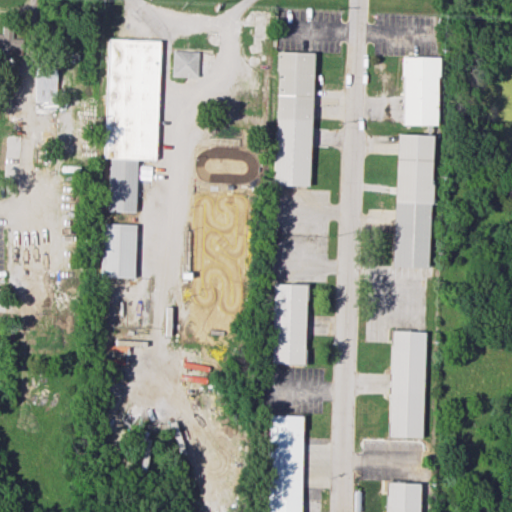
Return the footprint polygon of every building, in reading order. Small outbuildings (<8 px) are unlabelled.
[(12,27),(1,26),(1,33),(0,33),(0,52),(18,53),(19,38),(11,38),(12,27)] [(158,40),(106,38),(103,158),(108,158),(107,211),(134,212),(136,159),(155,160),(158,40)] [(171,76),(196,78),(197,51),(171,50),(171,76)] [(273,184),(308,186),(312,52),(277,51),(273,184)] [(436,56),(401,56),(401,124),(436,124),(436,56)] [(56,70),(34,69),(33,102),(55,102),(56,70)] [(431,134),(395,133),(391,266),(427,267),(431,134)] [(100,276),(133,277),(134,224),(101,223),(100,276)] [(270,363),(303,364),(305,283),(272,282),(270,363)] [(387,436),(420,437),(424,331),(390,329),(387,436)] [(297,511),(300,415),(267,414),(264,511),(297,511)] [(417,511),(418,483),(384,482),(383,511),(417,511)]
